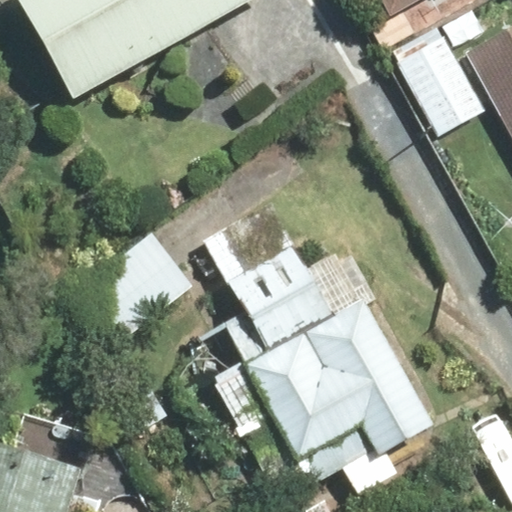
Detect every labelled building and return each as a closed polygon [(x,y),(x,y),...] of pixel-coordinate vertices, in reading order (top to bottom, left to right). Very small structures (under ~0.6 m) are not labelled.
[(6,0),(64,103),(249,0),(6,0)] [(374,0),(387,21),(424,0),(374,0)] [(511,31),(464,59),(511,144),(511,31)] [(392,69),(434,143),(483,115),(441,41),(392,69)] [(191,286),(152,235),(64,301),(103,352),(191,286)] [(373,457),(428,427),(359,301),(239,367),(291,461),(356,426),(373,457)] [(65,511),(76,469),(0,449),(0,511),(65,511)]
